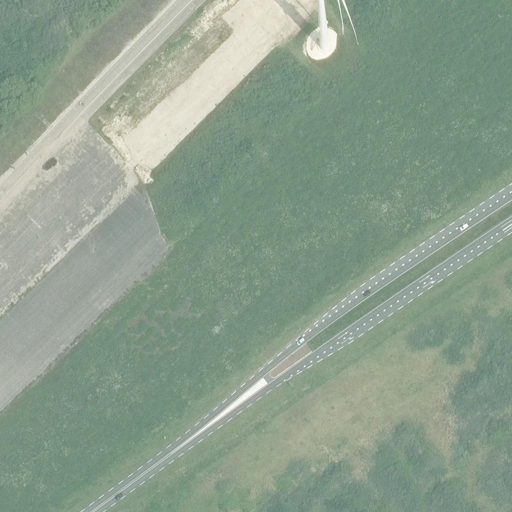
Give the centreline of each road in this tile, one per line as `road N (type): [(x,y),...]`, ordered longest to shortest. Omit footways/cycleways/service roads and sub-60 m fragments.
road 1 (primary): [(511,192),(344,309),(214,415)]
road 2 (primary): [(214,415),(499,228)]
road 3 (unclassified): [(0,189),(185,0)]
road 4 (primary): [(87,511),(214,415)]
